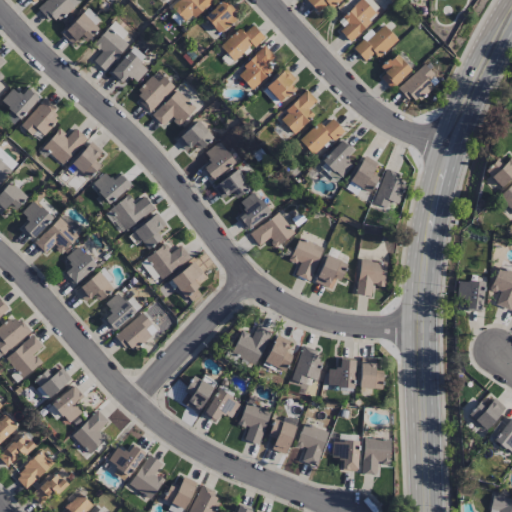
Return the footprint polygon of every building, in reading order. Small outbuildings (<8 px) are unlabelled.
[(77,0),(45,0),(37,8),(52,24),(77,0)] [(178,0),(171,7),(185,24),(211,0),(178,0)] [(218,34),(237,16),(222,0),(221,0),(203,17),(218,34)] [(327,3),(331,8),(339,0),(307,0),(307,1),(317,12),(327,3)] [(377,14),(363,0),(359,0),(341,17),(347,23),(339,31),(348,41),(377,14)] [(82,13),(98,26),(102,22),(87,8),(82,13)] [(60,33),(71,44),(80,36),(85,41),(98,29),(82,13),(60,33)] [(122,38),(127,33),(114,21),(109,27),(122,38)] [(243,33),(238,28),(219,46),(233,61),(251,44),(254,47),(264,38),(252,25),(243,33)] [(378,58),(397,40),(382,25),(373,33),(370,30),(351,48),(364,61),(372,53),(378,58)] [(126,42),(105,28),(93,46),(100,51),(92,62),(106,72),(126,42)] [(241,66),(244,69),(237,75),(251,90),(271,70),(265,65),(274,57),(263,45),(241,66)] [(135,82),(147,70),(138,62),(143,56),(133,47),(108,73),(119,83),(127,75),(135,82)] [(391,86),(410,71),(396,54),(377,69),(391,86)] [(414,105),(439,81),(423,64),(398,88),(414,105)] [(289,84),(294,79),(284,68),(261,90),(275,105),(293,88),(289,84)] [(163,76),(157,82),(152,77),(133,98),(149,113),(174,86),(163,76)] [(5,117),(13,125),(37,98),(26,88),(20,95),(12,88),(0,101),(10,111),(5,117)] [(163,126),(170,119),(178,126),(195,108),(176,89),(151,115),(163,126)] [(313,115),(307,108),(315,101),(306,90),(284,110),(287,114),(280,121),(293,134),(313,115)] [(31,135),(36,129),(43,134),(60,114),(43,99),(20,126),(31,135)] [(298,141),(312,156),(331,138),(333,141),(343,131),(331,118),(322,127),(318,122),(298,141)] [(184,151),(194,143),(197,148),(211,138),(199,121),(175,138),(184,151)] [(42,146),(61,165),(86,139),(74,128),(66,136),(59,129),(42,146)] [(353,150),(341,139),(322,160),(341,177),(352,165),(345,158),(353,150)] [(101,150),(88,141),(70,166),(89,179),(99,164),(94,161),(101,150)] [(210,181),(234,162),(217,142),(203,153),(210,161),(201,169),(210,181)] [(0,182),(17,165),(0,148),(0,182)] [(371,173),(377,163),(363,155),(349,181),(369,192),(377,177),(371,173)] [(498,187),(511,176),(511,155),(502,163),(498,158),(484,169),(498,187)] [(250,187),(236,169),(213,187),(221,198),(230,191),(235,198),(250,187)] [(407,178),(384,170),(372,203),(386,208),(388,201),(397,204),(407,178)] [(106,204),(129,187),(120,174),(111,180),(105,173),(90,183),(106,204)] [(0,191),(0,213),(8,205),(14,210),(26,196),(9,181),(0,191)] [(511,182),(498,195),(511,210),(511,182)] [(245,211),(236,218),(244,229),(268,213),(254,192),(238,202),(245,211)] [(124,230),(153,209),(143,196),(133,203),(128,195),(103,213),(111,223),(117,219),(124,230)] [(51,218),(33,200),(20,213),(27,221),(20,228),(31,239),(51,218)] [(268,239),(274,247),(293,235),(279,212),(248,233),(257,246),(268,239)] [(161,239),(156,231),(165,225),(156,213),(132,231),(146,250),(161,239)] [(58,254),(78,236),(61,217),(33,242),(44,253),(51,246),(58,254)] [(293,275),(308,281),(322,248),(298,237),(288,260),(298,265),(293,275)] [(154,282),(189,258),(180,245),(169,252),(164,245),(139,262),(154,282)] [(95,265),(77,246),(64,258),(71,265),(62,273),(73,285),(95,265)] [(345,263),(325,254),(313,282),(334,291),(345,263)] [(383,286),(385,261),(359,259),(355,295),(370,296),(371,285),(383,286)] [(191,280),(201,274),(195,263),(170,277),(185,304),(199,296),(191,280)] [(489,289),(498,293),(494,304),(509,310),(511,302),(511,271),(498,266),(489,289)] [(111,287),(98,271),(75,290),(88,306),(111,287)] [(455,295),(466,296),(464,310),(480,312),(484,283),(457,280),(455,295)] [(134,314),(119,292),(103,303),(110,313),(102,318),(110,330),(134,314)] [(129,352),(156,331),(142,313),(115,334),(129,352)] [(30,332),(16,315),(0,327),(0,352),(1,354),(30,332)] [(268,332),(254,326),(251,334),(240,330),(230,354),(256,364),(268,332)] [(41,363),(33,354),(42,347),(32,335),(4,357),(22,378),(41,363)] [(262,362),(283,371),(291,355),(284,352),(290,341),(275,335),(262,362)] [(304,385),(307,378),(313,380),(323,353),(301,346),(290,379),(304,385)] [(381,391),(382,371),(374,371),(375,358),(360,357),(358,390),(381,391)] [(338,369),(327,368),(326,386),(353,387),(354,360),(339,359),(338,369)] [(70,380),(61,367),(51,374),(47,369),(33,380),(46,398),(70,380)] [(189,395),(184,406),(198,413),(212,386),(191,375),(183,392),(189,395)] [(68,424),(81,412),(74,404),(82,397),(71,386),(51,404),(68,424)] [(215,422),(219,414),(230,419),(239,401),(216,390),(202,416),(215,422)] [(479,401),(467,414),(484,430),(504,408),(493,398),(486,406),(479,401)] [(257,445),(270,411),(245,401),(237,424),(247,428),(243,439),(257,445)] [(98,429),(107,421),(97,411),(71,434),(89,454),(106,438),(98,429)] [(0,439),(16,429),(7,416),(0,420),(0,439)] [(267,436),(274,438),(270,449),(284,454),(295,426),(273,418),(267,436)] [(492,439),(511,455),(511,420),(509,418),(492,439)] [(295,446),(304,449),(301,462),(317,466),(326,430),(301,424),(295,446)] [(0,458),(9,468),(34,445),(23,433),(0,454),(0,458)] [(389,439),(362,438),(361,474),(376,475),(377,463),(388,464),(389,439)] [(331,459),(341,459),(341,471),(357,471),(357,441),(331,441),(331,459)] [(117,446),(106,460),(117,468),(113,474),(123,481),(143,454),(131,445),(125,453),(117,446)] [(53,463),(41,450),(13,476),(24,489),(53,463)] [(161,463),(148,454),(127,484),(149,500),(162,480),(153,474),(161,463)] [(40,507),(66,484),(56,472),(29,495),(40,507)] [(168,482),(163,500),(169,502),(167,511),(170,511),(183,511),(193,481),(181,477),(178,486),(168,482)] [(210,511),(219,494),(200,485),(186,511),(210,511)] [(63,508),(67,511),(66,511),(85,511),(92,506),(79,493),(63,508)] [(488,511),(511,511),(511,498),(492,495),(488,511)]
